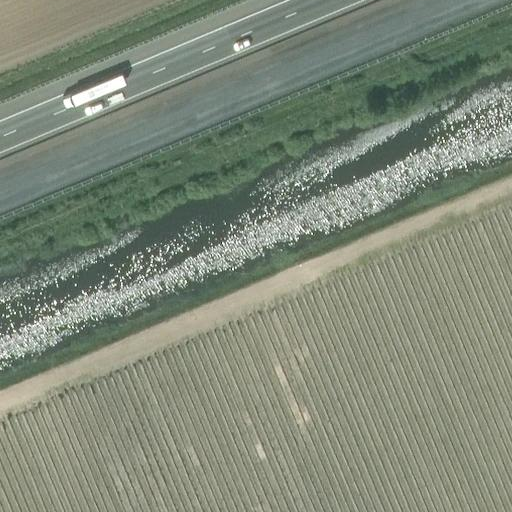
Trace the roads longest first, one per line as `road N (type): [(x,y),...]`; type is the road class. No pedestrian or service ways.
road 1 (track): [(511,188),(0,403)]
road 2 (motorway): [(0,182),(434,0)]
road 3 (motorway): [(327,0),(0,137)]
